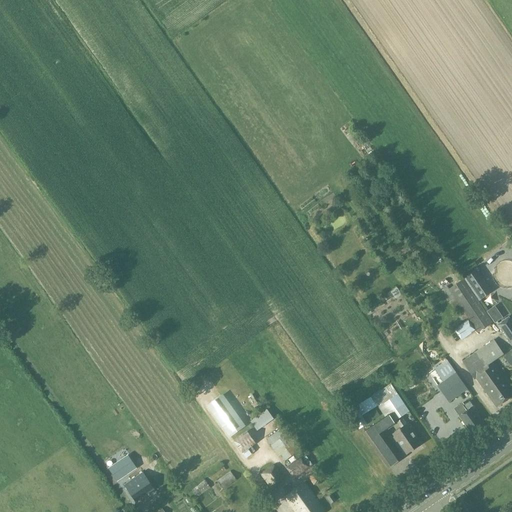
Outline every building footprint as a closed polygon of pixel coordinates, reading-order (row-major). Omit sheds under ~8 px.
[(479,302),(493,293),(477,270),(464,279),(479,302)] [(463,321),(468,318),(478,333),(493,323),(464,279),(449,289),(448,287),(441,291),(448,301),(449,300),(463,321)] [(497,326),(511,347),(511,346),(511,320),(510,317),(497,326)] [(468,321),(453,331),(459,341),(474,331),(468,321)] [(476,373),(493,362),(504,354),(494,340),(462,362),(474,379),(478,376),(476,373)] [(511,395),(511,389),(493,362),(476,373),(478,376),(483,383),(480,385),(496,407),(511,395)] [(468,389),(456,373),(438,386),(449,403),(468,389)] [(378,406),(379,407),(378,408),(386,418),(364,433),(389,468),(400,461),(381,434),(395,425),(394,423),(409,413),(399,395),(398,395),(391,384),(350,411),(356,420),(352,423),(358,431),(368,425),(362,417),(378,406)] [(254,408),(259,405),(252,394),(247,397),(254,408)] [(246,427),(230,405),(224,397),(211,407),(217,415),(215,416),(231,437),(246,427)] [(459,406),(455,409),(463,420),(471,432),(483,423),(478,416),(473,409),(474,408),(472,405),(470,402),(468,403),(465,405),(463,403),(459,406)] [(380,416),(376,410),(366,416),(370,422),(380,416)] [(394,435),(407,454),(421,445),(407,425),(402,419),(397,422),(402,429),(394,435)] [(300,451),(289,435),(288,435),(284,428),(268,439),(272,445),(272,446),(279,456),(283,453),(287,459),(300,451)] [(255,442),(247,431),(234,441),(246,458),(252,454),(247,448),(255,442)] [(120,479),(139,467),(129,453),(110,466),(115,474),(116,473),(120,479)] [(294,462),(302,473),(313,466),(305,454),(294,462)] [(286,480),(274,465),(260,474),(272,489),(286,480)] [(309,476),(315,485),(322,480),(316,471),(309,476)] [(231,472),(218,481),(224,490),(237,480),(231,472)] [(155,490),(144,473),(125,486),(136,503),(155,490)] [(198,498),(211,488),(206,481),(192,490),(198,498)] [(285,497),(295,511),(325,511),(305,483),(285,497)] [(332,494),(327,497),(331,503),(335,500),(332,494)]
